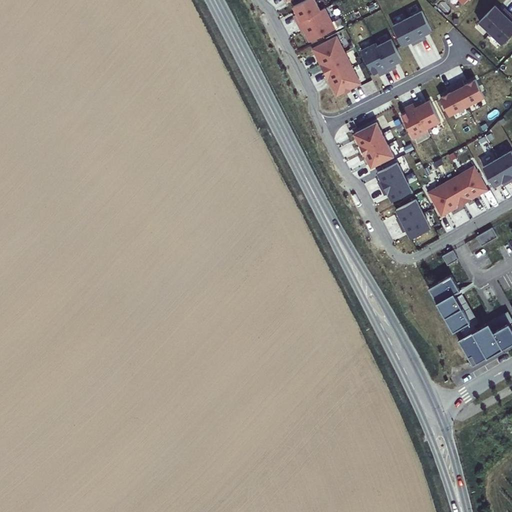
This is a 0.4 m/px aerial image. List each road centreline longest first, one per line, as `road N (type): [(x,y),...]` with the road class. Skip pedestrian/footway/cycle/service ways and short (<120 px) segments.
road 1 (residential): [(321,129),(402,258),(419,257),(511,204)]
road 2 (secondary): [(437,408),(317,201)]
road 3 (secondary): [(317,201),(421,416)]
road 4 (secondary): [(214,0),(317,201)]
road 5 (residential): [(321,129),(450,64),(465,46)]
road 6 (residential): [(258,0),(309,88),(321,129)]
